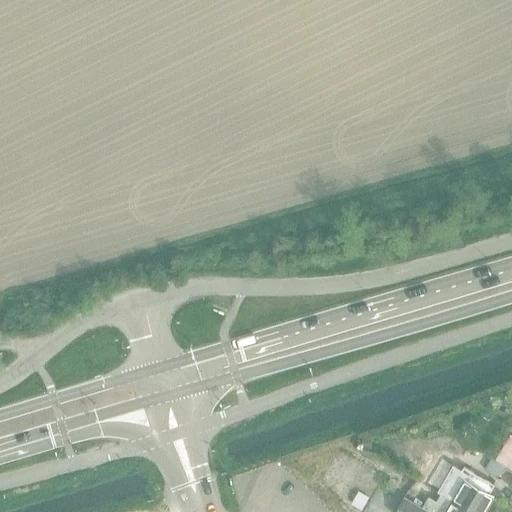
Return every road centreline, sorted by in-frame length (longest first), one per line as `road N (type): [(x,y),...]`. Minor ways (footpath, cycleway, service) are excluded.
road 1 (unclassified): [(141,299),(389,279),(511,245)]
road 2 (primary): [(511,263),(160,367)]
road 3 (primary): [(167,396),(511,295)]
road 4 (unclassified): [(176,434),(511,320)]
road 5 (unclassified): [(0,484),(176,434)]
road 6 (primary): [(0,444),(167,396)]
road 7 (primary): [(160,367),(0,415)]
road 8 (unclassified): [(0,383),(67,332),(141,299)]
